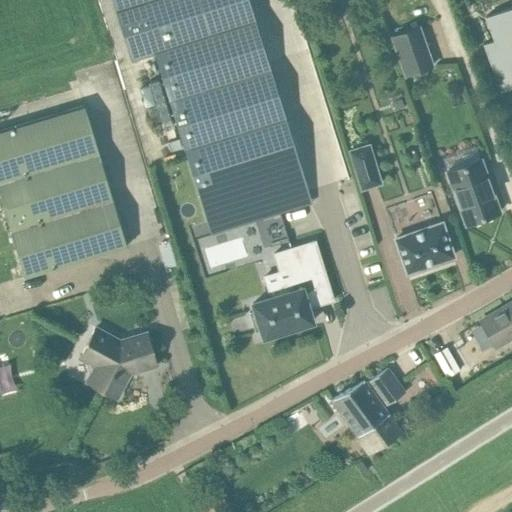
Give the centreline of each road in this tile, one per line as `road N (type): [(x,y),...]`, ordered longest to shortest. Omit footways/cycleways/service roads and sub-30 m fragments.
road 1 (tertiary): [(29,511),(130,480),(201,446),(511,276)]
road 2 (unclassified): [(362,511),(511,416)]
